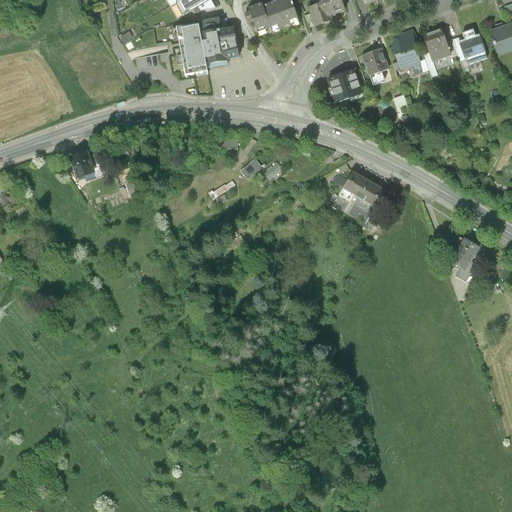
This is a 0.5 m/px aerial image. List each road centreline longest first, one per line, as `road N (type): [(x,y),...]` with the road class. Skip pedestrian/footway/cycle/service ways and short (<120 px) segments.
road 1 (primary): [(280,121),(173,110),(126,116),(0,158)]
road 2 (primary): [(511,235),(401,166),(280,121)]
road 3 (residential): [(280,121),(304,67),(332,41),(453,0)]
